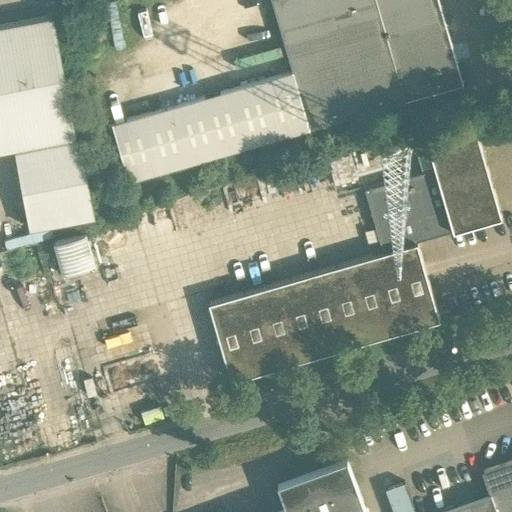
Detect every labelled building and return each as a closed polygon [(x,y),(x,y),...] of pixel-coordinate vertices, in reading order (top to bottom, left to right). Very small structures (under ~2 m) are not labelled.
[(112,123),(129,181),(309,127),(309,128),(405,100),(463,84),(438,0),(272,0),(292,70),(112,123)] [(76,139),(52,16),(0,26),(0,150),(13,148),(29,229),(94,216),(79,138),(76,139)] [(365,190),(368,200),(357,203),(361,214),(372,211),(383,251),(209,302),(231,380),(440,319),(417,241),(502,216),(475,123),(426,137),(436,169),(365,190)] [(335,184),(358,178),(351,151),(328,157),(335,184)] [(427,151),(418,154),(422,169),(431,166),(427,151)] [(86,233),(54,242),(64,276),(96,267),(86,233)] [(160,404),(140,411),(144,423),(164,416),(160,404)] [(286,505),(267,511),(366,511),(347,457),(278,482),(286,505)] [(511,511),(511,461),(481,471),(488,494),(432,511),(415,511),(404,477),(385,483),(394,511),(511,511)]
